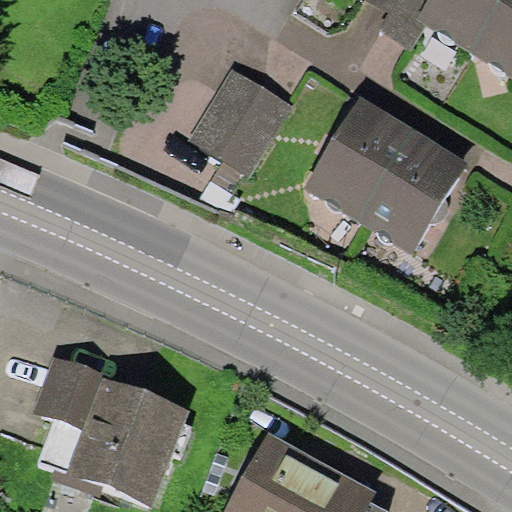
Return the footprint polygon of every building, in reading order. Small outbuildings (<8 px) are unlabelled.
[(511,86),(511,0),(416,0),(402,25),(511,86)] [(188,151),(241,180),(280,110),(227,81),(188,151)] [(295,194),(413,259),(460,175),(342,110),(295,194)] [(23,415),(75,434),(88,397),(37,378),(23,415)] [(139,511),(170,428),(88,397),(75,434),(57,481),(139,511)] [(270,438),(227,511),(367,511),(375,499),(270,438)]
